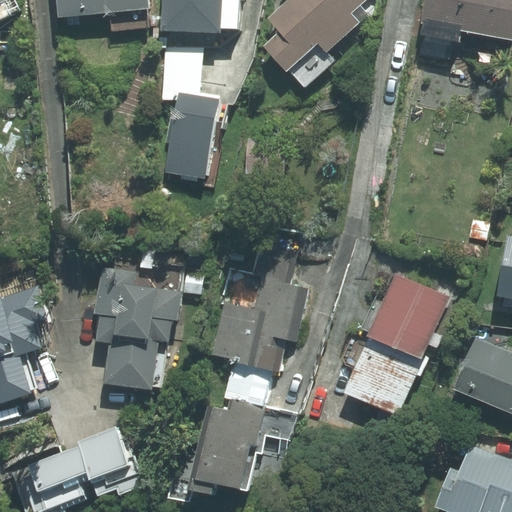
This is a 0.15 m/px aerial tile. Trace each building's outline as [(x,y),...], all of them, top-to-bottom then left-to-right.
[(0,0),(0,18),(11,13),(4,0),(0,0)] [(59,0),(60,13),(151,4),(150,0),(59,0)] [(166,0),(166,30),(225,32),(225,28),(239,29),(240,0),(166,0)] [(289,0),(271,17),(283,30),(266,45),(289,69),(319,43),(327,52),(361,21),(353,13),(367,0),(289,0)] [(511,37),(511,0),(426,0),(422,19),(425,20),(422,33),(459,40),(462,27),(511,37)] [(159,48),(167,49),(168,32),(161,31),(159,48)] [(418,53),(442,57),(445,43),(421,39),(418,53)] [(210,177),(221,97),(181,92),(170,172),(210,177)] [(245,169),(284,171),(286,139),(247,137),(245,169)] [(497,291),(511,293),(511,231),(506,231),(497,291)] [(103,389),(155,396),(162,341),(172,343),(175,321),(180,322),(183,292),(134,286),(135,274),(101,269),(95,315),(103,316),(100,343),(109,344),(103,389)] [(452,294),(397,272),(348,392),(403,414),(452,294)] [(297,341),(309,289),(262,278),(255,309),(228,303),(216,354),(233,358),(233,360),(237,361),(230,395),(267,404),(275,369),(279,370),(286,338),(297,341)] [(0,405),(6,404),(5,401),(33,392),(20,353),(44,345),(36,321),(51,316),(40,286),(2,299),(0,294),(0,293),(0,405)] [(455,385),(511,408),(511,349),(476,334),(455,385)] [(256,445),(265,406),(231,398),(228,408),(209,404),(190,486),(212,491),(215,481),(241,487),(250,444),(256,445)] [(126,434),(13,476),(26,511),(64,511),(67,511),(66,506),(89,498),(83,482),(95,478),(102,494),(121,487),(124,496),(145,488),(126,434)] [(481,511),(482,510),(486,511),(511,511),(511,456),(471,441),(461,468),(452,465),(437,503),(459,511),(481,511)]
